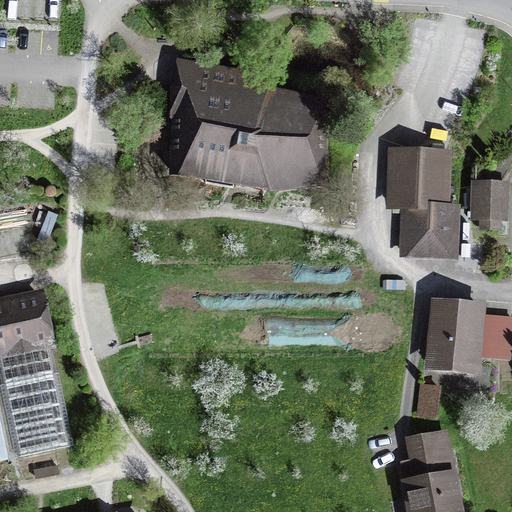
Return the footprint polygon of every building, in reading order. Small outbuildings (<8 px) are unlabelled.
[(180,66),(174,91),(173,119),(175,122),(175,139),(179,140),(178,150),(174,150),(174,169),(172,169),(172,173),(205,180),(205,183),(232,188),(234,184),(261,189),(263,185),(301,180),(305,187),(321,185),(322,173),(318,172),(317,165),(322,163),(324,125),(318,121),(320,116),(324,114),(325,103),(308,100),(304,106),(267,98),(262,72),(241,69),(238,74),(192,66),(180,66)] [(454,209),(444,208),(446,156),(394,154),(392,206),(407,206),(407,228),(416,229),(415,256),(451,257),(454,209)] [(501,188),(476,187),(475,217),(482,217),(481,229),(498,229),(501,188)] [(0,373),(17,457),(71,446),(39,296),(0,304),(0,373)] [(469,369),(475,310),(441,307),(436,366),(469,369)] [(439,388),(424,386),(420,417),(435,418),(439,388)] [(0,465),(9,464),(0,414),(0,465)] [(413,511),(457,511),(443,434),(411,440),(415,462),(404,464),(413,511)]
